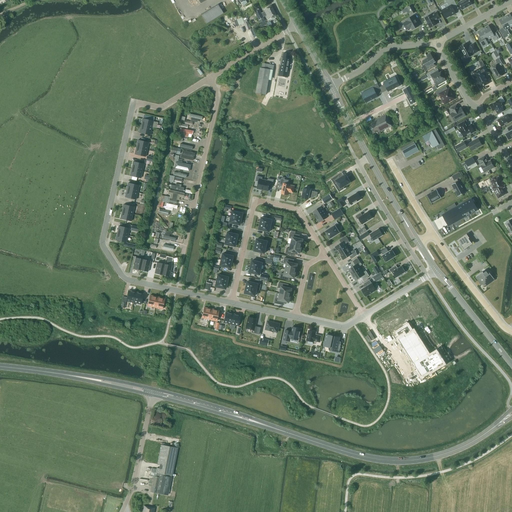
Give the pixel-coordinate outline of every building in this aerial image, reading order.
[(457,5),(453,0),(445,0),(449,6),(442,10),(446,18),(452,15),(456,13),(453,7),(457,5)] [(463,0),(458,3),(462,10),(472,4),(469,0),(463,0)] [(224,13),(219,5),(202,15),(207,24),(224,13)] [(268,20),(272,18),(277,15),(272,5),(267,8),(264,9),(265,11),(261,13),(260,10),(255,12),(259,20),(264,18),(263,17),(267,15),(268,18),(267,18),(268,20)] [(416,12),(412,5),(407,7),(411,15),(416,12)] [(435,20),(436,19),(437,20),(441,18),(437,12),(432,15),(432,14),(425,18),(430,28),(437,24),(435,20)] [(403,26),(404,31),(402,31),(409,30),(407,30),(407,29),(411,27),(413,30),(419,26),(413,16),(407,20),(408,21),(403,23),(405,26),(403,26)] [(507,29),(510,27),(504,17),(499,20),(503,27),(499,30),(504,38),(510,35),(507,29)] [(488,25),(483,28),(489,39),(492,37),(494,41),(499,38),(496,32),(493,33),(488,25)] [(482,39),(479,41),(483,47),(488,45),(486,41),(489,39),(483,28),(478,31),(482,39)] [(460,47),(461,50),(461,51),(461,52),(462,52),(463,52),(466,59),(473,55),(473,54),(478,51),(474,43),(468,47),(467,43),(466,44),(465,44),(464,44),(463,44),(463,45),(460,47)] [(280,65),(278,75),(288,77),(291,60),(291,59),(289,58),(290,54),(284,53),(283,57),(282,57),(281,57),(282,57),(281,65),(280,65)] [(426,72),(432,68),(436,66),(434,62),(435,62),(431,53),(427,55),(428,58),(423,61),(425,65),(422,66),(426,72)] [(500,66),(503,64),(499,58),(495,60),(498,64),(491,68),(497,78),(504,74),(502,71),(502,70),(501,67),(500,68),(500,66)] [(261,66),(256,92),(266,94),(269,80),(271,80),(274,65),(262,63),(261,67),(261,66)] [(488,72),(485,66),(474,72),(475,74),(473,75),(480,88),(489,83),(484,74),(488,72)] [(437,85),(446,80),(441,72),(437,74),(437,73),(436,73),(435,73),(434,70),(427,74),(429,79),(432,77),(437,85)] [(385,85),(380,87),(382,93),(387,90),(388,92),(400,86),(396,78),(384,84),(385,85)] [(411,85),(404,89),(411,102),(419,99),(411,85)] [(441,99),(441,101),(442,103),(444,103),(445,104),(448,102),(449,102),(451,101),(452,100),(455,98),(454,97),(454,96),(454,95),(453,95),(449,89),(443,92),(442,88),(435,92),(438,97),(441,96),(442,99),(441,99)] [(374,89),(362,95),(366,103),(378,97),(374,89)] [(499,99),(489,105),(493,111),(496,109),(497,111),(496,111),(498,114),(504,111),(501,106),(502,106),(501,103),(504,101),(502,96),(498,98),(499,99)] [(457,105),(450,108),(453,113),(451,114),(455,121),(465,115),(461,108),(459,109),(457,105)] [(511,121),(509,117),(511,114),(511,110),(511,108),(503,112),(505,116),(498,120),(502,126),(511,121)] [(390,122),(383,109),(376,112),(379,118),(373,121),(374,122),(369,125),(373,134),(377,132),(378,135),(381,133),(380,132),(392,127),(390,122)] [(190,114),(189,118),(191,118),(190,121),(198,123),(198,120),(202,120),(203,117),(190,114)] [(148,120),(143,118),(141,125),(152,128),(154,118),(149,117),(148,120)] [(464,121),(458,125),(461,130),(460,130),(464,137),(474,131),(475,130),(473,128),(472,128),(471,125),(467,127),(464,121)] [(139,132),(150,135),(152,128),(141,125),(139,132)] [(193,131),(180,128),(179,132),(184,133),(183,137),(187,138),(188,134),(192,135),(193,131)] [(425,141),(430,139),(434,147),(437,146),(438,149),(445,146),(436,129),(422,136),(425,141)] [(472,150),(482,145),(478,138),(468,144),(472,150)] [(138,140),(136,147),(147,149),(149,142),(138,140)] [(414,141),(401,148),(402,151),(405,157),(418,150),(414,141)] [(455,147),(458,152),(467,147),(464,141),(455,147)] [(135,154),(146,156),(147,149),(136,147),(135,154)] [(195,153),(183,151),(181,159),(193,162),(195,153)] [(487,160),(485,156),(478,160),(481,166),(484,172),(494,167),(491,161),(488,162),(487,160)] [(464,161),(468,167),(476,162),(473,157),(464,161)] [(133,161),(131,168),(142,171),(144,164),(133,161)] [(176,162),(174,169),(189,172),(191,165),(176,162)] [(252,179),(254,168),(249,167),(248,173),(241,171),(239,185),(246,186),(247,181),(248,181),(249,179),(252,179)] [(130,175),(141,178),(142,171),(131,168),(130,175)] [(460,172),(452,176),(454,180),(462,176),(460,172)] [(340,174),(332,179),(337,187),(339,186),(341,188),(343,186),(350,182),(348,178),(346,175),(344,176),(342,177),(341,177),(340,174)] [(262,177),(256,176),(255,181),(258,182),(257,188),(262,189),(264,180),(262,179),(262,177)] [(492,180),(490,181),(493,186),(491,188),(498,199),(506,194),(503,188),(505,187),(504,185),(505,185),(503,181),(502,181),(499,176),(496,178),(495,176),(491,178),(492,180)] [(270,185),(273,185),(274,180),(268,178),(267,181),(265,180),(263,189),(268,191),(270,185)] [(279,178),(277,184),(283,186),(281,193),(288,195),(288,192),(293,193),(294,186),(290,185),(288,184),(289,180),(285,179),(281,178),(281,179),(279,178)] [(458,196),(466,192),(459,180),(452,184),(458,196)] [(128,183),(127,190),(138,192),(139,185),(128,183)] [(183,192),(184,188),(181,187),(181,185),(176,184),(175,186),(171,185),(170,189),(183,192)] [(304,188),(302,198),(308,199),(309,197),(312,198),(317,195),(318,192),(310,190),(304,188)] [(441,198),(437,189),(427,195),(431,203),(441,198)] [(125,197),(136,199),(138,192),(127,190),(125,197)] [(183,199),(185,194),(169,190),(168,195),(170,196),(170,198),(179,200),(179,198),(183,199)] [(361,199),(357,193),(345,200),(347,202),(349,201),(352,205),(361,199)] [(330,194),(322,199),(325,204),(333,199),(330,194)] [(471,200),(444,214),(450,224),(477,209),(471,200)] [(123,204),(122,211),(133,214),(134,207),(123,204)] [(324,205),(313,211),(315,214),(314,214),(316,217),(325,212),(323,208),(325,207),(324,205)] [(333,216),(335,219),(343,214),(340,209),(338,210),(339,212),(333,216)] [(120,218),(131,221),(133,214),(122,211),(120,218)] [(232,211),(230,217),(241,219),(242,213),(232,211)] [(318,220),(320,222),(331,215),(329,213),(327,215),(325,212),(316,217),(317,220),(318,220)] [(355,216),(357,219),(358,218),(362,224),(372,218),(368,212),(362,215),(361,213),(355,216)] [(239,225),(241,219),(230,217),(229,223),(239,225)] [(272,220),(262,217),(260,223),(271,226),(272,220)] [(326,232),(330,238),(339,232),(335,226),(338,224),(337,221),(331,224),(332,227),(326,232)] [(269,232),(271,226),(260,223),(259,229),(269,232)] [(119,226),(117,233),(128,235),(130,228),(119,226)] [(379,229),(370,234),(374,240),(383,235),(379,229)] [(237,234),(227,232),(226,238),(236,240),(237,234)] [(115,240),(126,242),(128,235),(117,233),(115,240)] [(296,234),(290,233),(289,238),(292,239),(291,244),(301,246),(302,244),(303,244),(304,240),(296,238),(296,234)] [(472,244),(468,238),(469,238),(467,234),(457,241),(459,245),(460,244),(464,249),(465,249),(464,249),(472,244)] [(341,243),(335,247),(339,253),(348,248),(346,244),(349,241),(346,236),(339,240),(341,243)] [(235,246),(236,240),(226,238),(224,244),(235,246)] [(257,239),(255,245),(266,247),(267,241),(257,239)] [(301,249),(301,246),(291,244),(290,249),(287,248),(285,254),(292,255),(293,251),(301,253),(301,249)] [(255,245),(254,251),(265,253),(266,247),(255,245)] [(386,247),(381,251),(383,255),(382,256),(386,262),(396,256),(392,250),(389,251),(386,247)] [(348,248),(339,253),(343,260),(349,256),(351,259),(358,255),(354,249),(350,252),(348,248)] [(222,254),(221,260),(231,262),(233,256),(222,254)] [(164,264),(162,275),(169,276),(172,266),(171,265),(173,258),(166,256),(164,264)] [(133,268),(141,270),(143,259),(136,257),(133,268)] [(157,262),(155,273),(162,275),(164,264),(166,258),(163,257),(162,263),(157,262)] [(283,263),(287,264),(286,269),(296,271),(296,268),(297,269),(298,264),(290,263),(291,259),(285,257),(283,263)] [(352,275),(361,269),(359,266),(362,265),(358,258),(353,261),(355,265),(349,269),(351,272),(350,272),(352,275)] [(148,271),(150,261),(143,259),(141,270),(148,271)] [(221,260),(219,266),(230,268),(231,262),(221,260)] [(252,260),(251,266),(261,269),(262,263),(252,260)] [(396,265),(389,269),(391,272),(392,271),(395,275),(396,274),(398,277),(406,272),(402,265),(398,268),(396,265)] [(260,275),(261,269),(251,266),(249,272),(260,275)] [(295,273),(296,271),(286,269),(285,274),(281,273),(280,278),(286,280),(287,276),(295,278),(296,273),(295,273)] [(366,270),(363,272),(361,269),(352,275),(354,278),(354,277),(356,280),(362,276),(364,279),(369,276),(366,270)] [(484,285),(486,284),(486,285),(495,279),(489,272),(489,273),(488,274),(486,271),(484,273),(483,271),(476,276),(482,285),(483,284),(484,285)] [(380,272),(373,277),(376,282),(383,277),(380,272)] [(217,275),(216,281),(226,283),(228,277),(217,275)] [(225,289),(226,283),(216,281),(215,287),(225,289)] [(258,284),(247,281),(246,287),(256,290),(258,284)] [(281,289),(280,294),(290,296),(291,293),(292,293),(293,289),(285,287),(285,283),(279,282),(278,289),(281,289)] [(361,289),(366,296),(376,290),(372,283),(361,289)] [(255,296),(256,290),(246,287),(245,293),(255,296)] [(126,301),(133,303),(136,292),(128,290),(126,301)] [(141,304),(143,293),(136,292),(133,303),(141,304)] [(291,298),(290,298),(290,296),(280,294),(279,298),(276,297),(275,303),(281,304),(282,301),(290,302),(291,298)] [(148,306),(155,307),(157,297),(150,295),(148,306)] [(157,297),(155,307),(162,309),(165,298),(157,297)] [(202,318),(209,319),(211,309),(204,307),(202,318)] [(216,321),(219,310),(211,309),(209,319),(216,321)] [(223,323),(231,324),(233,313),(226,312),(223,323)] [(238,326),(240,315),(233,313),(231,324),(238,326)] [(248,317),(246,328),(252,329),(251,332),(256,333),(258,327),(254,326),(256,319),(248,317)] [(279,324),(268,321),(266,328),(277,331),(279,324)] [(408,325),(397,332),(400,338),(398,339),(422,377),(444,363),(436,352),(429,356),(428,354),(423,346),(422,347),(420,344),(421,343),(414,331),(412,332),(408,325)] [(290,341),(291,338),(298,340),(301,329),(292,327),(291,331),(285,330),(283,339),(290,341)] [(309,330),(306,340),(315,342),(315,341),(320,342),(321,336),(317,335),(315,335),(316,332),(309,330)] [(330,347),(330,351),(339,353),(341,344),(338,343),(339,337),(335,336),(335,337),(333,337),(333,336),(327,334),(324,346),(330,347)] [(156,472),(157,472),(156,476),(153,476),(151,486),(158,488),(157,493),(168,495),(172,477),(171,477),(171,475),(173,475),(173,474),(178,448),(161,445),(157,464),(160,465),(159,468),(157,468),(156,472)]
